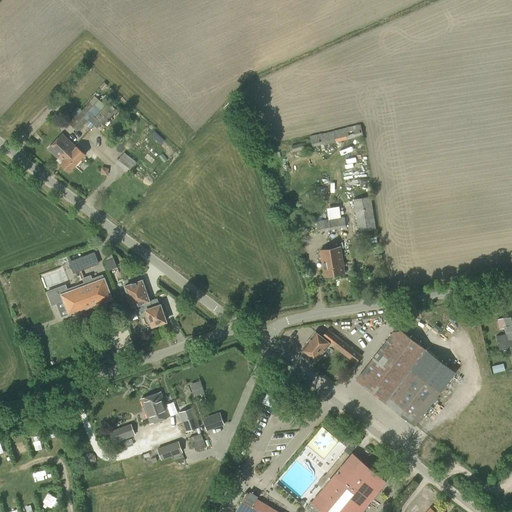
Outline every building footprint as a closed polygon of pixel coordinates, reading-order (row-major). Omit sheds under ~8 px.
[(103,125),(116,110),(106,102),(102,107),(103,109),(95,118),(94,118),(100,111),(89,102),(70,124),(78,131),(87,120),(88,121),(93,125),(97,129),(101,123),(103,125)] [(313,147),(363,135),(360,124),(310,136),(313,147)] [(157,129),(152,134),(160,144),(166,140),(157,129)] [(69,153),(76,146),(63,135),(50,149),(59,158),(57,160),(58,160),(60,158),(67,151),(69,153)] [(292,152),(305,149),(303,143),(291,146),(292,152)] [(60,158),(58,160),(70,171),(85,154),(77,146),(77,147),(76,146),(69,153),(67,151),(60,158)] [(127,172),(136,162),(124,152),(115,163),(127,172)] [(358,232),(376,229),(371,196),(353,199),(358,232)] [(329,207),(331,218),(344,216),(342,205),(329,207)] [(318,232),(346,227),(344,216),(316,221),(318,232)] [(341,247),(321,250),(325,276),(345,273),(341,247)] [(73,273),(99,264),(94,252),(69,261),(73,273)] [(105,261),(107,266),(115,263),(113,257),(105,261)] [(112,297),(103,275),(92,279),(91,276),(84,278),(85,282),(68,289),(66,284),(48,291),(53,304),(65,299),(70,313),(112,297)] [(147,310),(160,305),(158,298),(149,301),(143,280),(126,286),(132,307),(134,306),(136,313),(147,310)] [(160,305),(147,310),(153,326),(166,321),(161,305),(160,305)] [(511,316),(505,318),(497,320),(500,329),(506,328),(507,333),(496,336),(499,349),(511,346),(511,316)] [(362,355),(329,329),(323,337),(316,331),(303,348),(318,360),(331,343),(356,362),(362,355)] [(415,426),(456,372),(402,330),(393,331),(356,379),(415,426)] [(503,363),(492,366),(494,373),(505,370),(503,363)] [(194,395),(204,392),(200,381),(190,384),(194,395)] [(162,391),(142,399),(151,422),(170,415),(162,391)] [(269,396),(266,404),(273,407),(276,399),(269,396)] [(186,432),(200,427),(193,407),(179,412),(186,432)] [(202,418),(207,431),(213,429),(208,416),(202,418)] [(133,430),(127,432),(125,425),(107,432),(111,443),(135,435),(133,430)] [(44,446),(41,439),(31,444),(35,451),(44,446)] [(195,451),(206,447),(203,440),(193,443),(195,451)] [(161,460),(182,452),(178,441),(157,449),(161,460)] [(13,444),(16,454),(23,451),(20,442),(13,444)] [(325,511),(360,511),(387,481),(387,480),(353,452),(312,501),(325,511)] [(322,488),(328,479),(323,475),(316,483),(322,488)] [(256,497),(249,493),(248,495),(246,494),(235,511),(276,511),(255,499),(256,497)]
